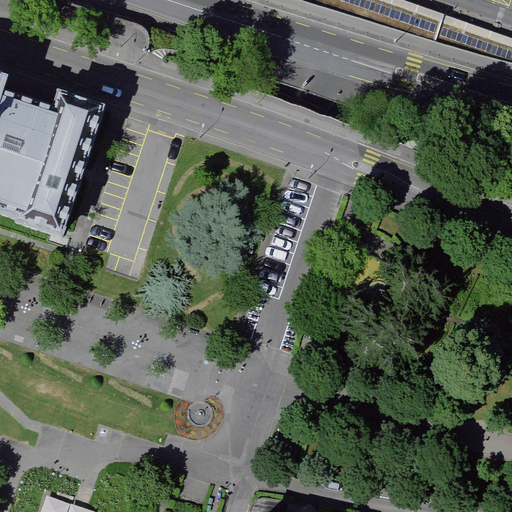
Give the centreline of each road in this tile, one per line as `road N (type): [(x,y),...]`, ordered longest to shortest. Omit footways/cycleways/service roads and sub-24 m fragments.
road 1 (primary): [(0,47),(369,171),(511,236)]
road 2 (tertiary): [(159,0),(511,101)]
road 3 (residential): [(393,511),(239,484),(230,511)]
